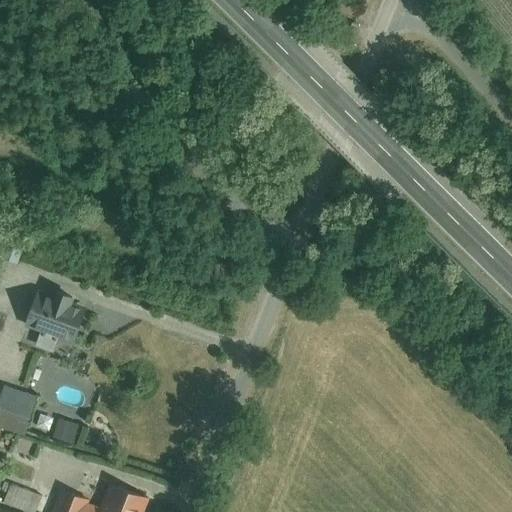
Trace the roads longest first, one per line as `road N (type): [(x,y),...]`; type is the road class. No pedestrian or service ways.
road 1 (primary): [(511,270),(232,0)]
road 2 (unclassified): [(286,245),(250,224),(219,191),(98,0)]
road 3 (unclassified): [(184,511),(286,245)]
road 4 (unclassified): [(286,245),(381,0)]
road 5 (residential): [(395,0),(511,134)]
